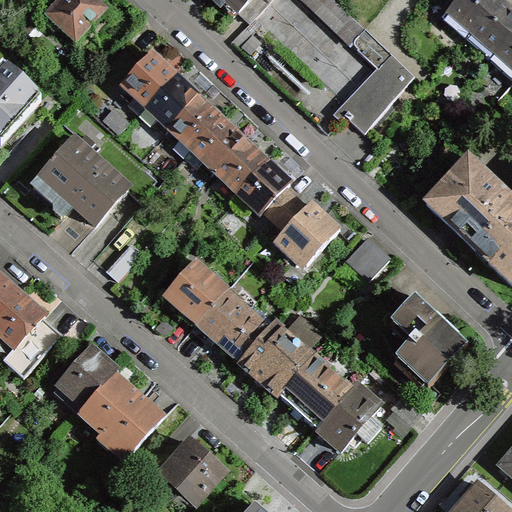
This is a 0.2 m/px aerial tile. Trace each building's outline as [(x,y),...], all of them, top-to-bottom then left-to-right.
[(104,12),(91,0),(55,0),(39,17),(71,47),(104,12)] [(218,0),(239,20),(258,0),(218,0)] [(329,0),(276,0),(259,18),(346,100),(376,70),(353,49),(353,43),(363,32),(329,0)] [(511,7),(503,0),(457,0),(441,19),(511,80),(511,7)] [(346,100),(332,116),(340,123),(344,118),(362,135),(414,80),(363,32),(353,43),(353,49),(376,70),(346,100)] [(139,113),(173,78),(148,53),(114,88),(139,113)] [(0,130),(29,97),(0,71),(0,130)] [(266,164),(173,78),(139,113),(232,200),(266,164)] [(128,192),(69,139),(31,181),(90,233),(128,192)] [(463,158),(417,207),(509,294),(511,290),(511,202),(511,204),(463,158)] [(262,216),(287,189),(290,186),(266,164),(232,200),(256,222),(262,216)] [(306,207),(287,189),(262,216),(281,234),(306,207)] [(338,232),(309,204),(306,207),(281,234),(270,246),(299,273),(338,232)] [(225,292),(191,262),(157,301),(192,330),(225,292)] [(50,318),(2,274),(0,275),(0,339),(16,354),(46,321),(50,318)] [(267,328),(225,292),(192,330),(234,367),(267,328)] [(462,347),(410,300),(386,326),(405,343),(388,362),(421,392),(462,347)] [(66,339),(46,321),(16,354),(6,364),(26,382),(66,339)] [(313,358),(272,322),(234,367),(274,402),(277,399),(313,358)] [(123,371),(94,346),(56,389),(85,414),(120,375),(123,371)] [(313,358),(277,399),(313,430),(349,389),(313,358)] [(171,420),(120,375),(85,414),(81,419),(104,439),(99,444),(127,469),(171,420)] [(313,430),(310,434),(337,457),(381,408),(354,384),(349,389),(313,430)] [(202,511),(234,477),(192,441),(159,478),(197,511),(202,511)] [(511,446),(494,467),(511,483),(511,446)] [(506,511),(474,484),(449,511),(506,511)]
